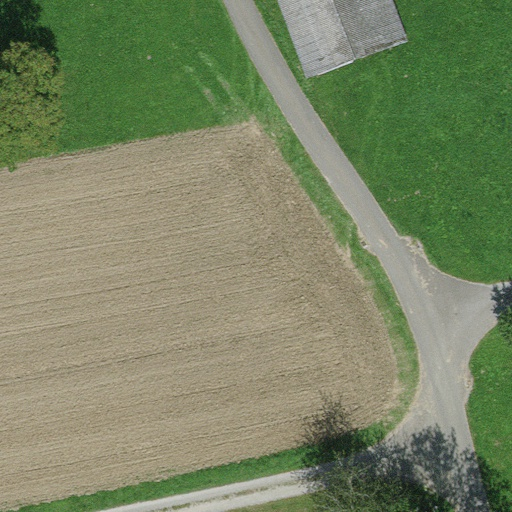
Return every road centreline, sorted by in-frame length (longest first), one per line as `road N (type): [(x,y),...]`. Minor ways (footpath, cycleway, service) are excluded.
road 1 (track): [(246,0),(279,80),(464,316),(445,466),(455,511)]
road 2 (track): [(445,466),(163,511)]
